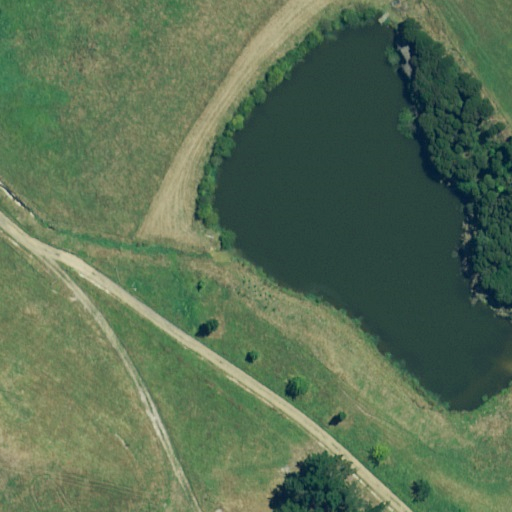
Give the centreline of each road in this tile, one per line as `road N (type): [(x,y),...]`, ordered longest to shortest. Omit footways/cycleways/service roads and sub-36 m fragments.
road 1 (track): [(404,511),(314,427),(74,261),(34,248)]
road 2 (track): [(200,511),(140,385),(34,248),(0,217)]
